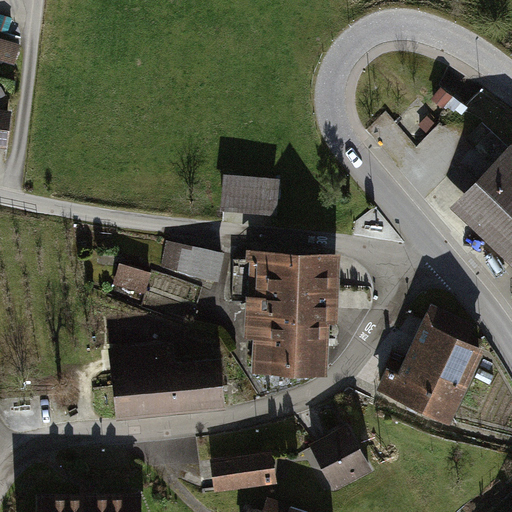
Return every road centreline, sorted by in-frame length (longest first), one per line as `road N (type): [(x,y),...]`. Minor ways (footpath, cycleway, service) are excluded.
road 1 (residential): [(0,453),(304,400),(335,383),(440,249)]
road 2 (residential): [(0,202),(113,226),(407,257),(440,249)]
road 3 (tertiary): [(511,80),(463,45),(404,26),(357,40),(335,79),(335,121),(351,151),(440,249)]
road 4 (unknown): [(29,208),(43,0)]
